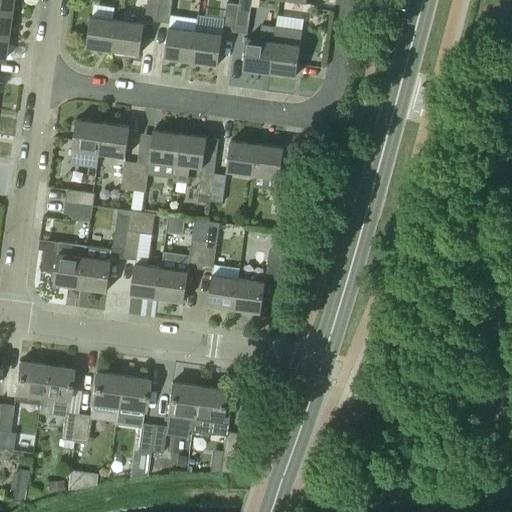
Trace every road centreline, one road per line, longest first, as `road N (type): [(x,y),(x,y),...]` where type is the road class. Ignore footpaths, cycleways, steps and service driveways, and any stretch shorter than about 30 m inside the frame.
road 1 (residential): [(49,87),(318,111),(339,82),(349,0)]
road 2 (secondary): [(323,365),(423,0)]
road 3 (residential): [(323,365),(11,317)]
road 4 (residential): [(11,317),(49,87)]
road 5 (secondary): [(269,511),(323,365)]
